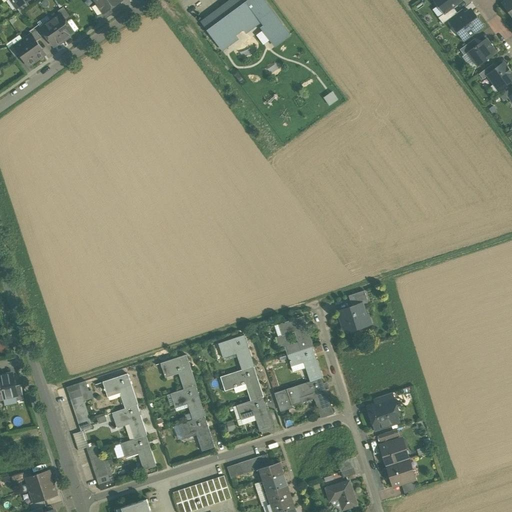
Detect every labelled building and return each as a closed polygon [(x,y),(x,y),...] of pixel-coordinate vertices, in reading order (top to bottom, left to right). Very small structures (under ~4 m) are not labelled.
[(10,0),(17,8),(26,1),(28,0),(10,0)] [(121,0),(101,0),(96,3),(103,13),(110,8),(122,0),(121,0)] [(221,8),(202,22),(210,32),(217,42),(216,42),(221,48),(221,47),(222,49),(236,38),(234,35),(243,28),(246,32),(260,21),(263,26),(261,27),(274,45),(289,35),(262,0),(232,0),(221,8)] [(462,0),(433,0),(444,13),(444,14),(453,7),(462,0)] [(511,0),(507,0),(503,4),(511,16),(511,0)] [(26,1),(17,8),(20,13),(30,6),(26,1)] [(70,17),(63,7),(58,11),(60,14),(61,14),(65,20),(70,17)] [(453,7),(444,14),(444,13),(438,18),(443,24),(448,20),(457,13),(453,7)] [(103,13),(97,17),(101,22),(114,13),(110,8),(103,13)] [(457,13),(448,20),(452,26),(455,24),(454,24),(466,15),(462,9),(457,13)] [(466,15),(454,24),(455,24),(452,26),(461,38),(464,37),(465,38),(467,37),(469,37),(475,34),(475,31),(481,26),(471,11),(466,15)] [(65,20),(61,14),(60,14),(51,21),(64,40),(69,38),(69,36),(73,32),(65,20)] [(51,21),(41,28),(46,34),(54,46),(58,43),(60,43),(64,40),(51,21)] [(41,28),(39,25),(34,28),(41,38),(46,34),(41,28)] [(41,38),(34,28),(29,32),(31,35),(36,41),(41,38)] [(36,41),(31,35),(23,40),(37,60),(45,54),(36,41)] [(478,44),(467,52),(468,52),(478,66),(486,61),(488,61),(489,58),(496,53),(486,38),(478,44)] [(474,39),(460,50),(464,55),(468,52),(467,52),(478,44),(474,39)] [(37,60),(23,40),(15,46),(19,53),(28,66),(37,60)] [(13,43),(7,46),(14,56),(19,53),(15,46),(13,43)] [(493,63),(479,74),(483,79),(488,75),(487,75),(497,68),(493,63)] [(497,68),(487,75),(488,75),(498,90),(511,79),(511,74),(510,72),(511,72),(507,67),(507,68),(503,63),(497,68)] [(246,81),(239,72),(235,75),(242,85),(246,81)] [(511,87),(500,96),(504,101),(509,97),(511,94),(511,87)] [(324,99),(329,106),(337,100),(332,93),(324,99)] [(365,290),(349,296),(352,306),(362,303),(362,304),(369,302),(365,290)] [(352,306),(339,310),(343,323),(342,323),(345,332),(366,325),(363,317),(366,316),(362,304),(362,303),(352,306)] [(314,347),(304,316),(279,324),(283,335),(295,332),(301,351),(313,347),(314,347)] [(255,366),(244,335),(219,343),(223,355),(236,350),(243,370),(254,366),(255,366)] [(323,377),(313,347),(301,351),(288,355),(292,367),(304,363),(310,381),(322,378),(323,377)] [(187,354),(161,362),(165,374),(178,370),(184,389),(196,385),(197,385),(187,354)] [(243,370),(221,377),(226,391),(235,388),(234,385),(245,382),(251,401),(263,397),(264,397),(254,366),(243,370)] [(12,373),(0,375),(0,384),(3,399),(16,396),(17,396),(15,386),(12,373)] [(128,374),(103,382),(107,393),(119,389),(126,409),(138,405),(128,374)] [(310,381),(297,386),(301,397),(302,397),(314,393),(320,412),(332,408),(322,378),(310,381)] [(86,381),(66,387),(68,393),(80,389),(87,386),(86,381)] [(20,385),(15,386),(17,396),(16,396),(17,401),(24,399),(20,385)] [(184,389),(171,394),(175,405),(187,401),(193,420),(205,416),(206,416),(196,385),(184,389)] [(87,386),(80,389),(82,396),(84,401),(94,398),(91,391),(89,391),(87,386)] [(301,397),(297,386),(287,389),(293,406),(294,406),(303,402),(302,397),(301,397)] [(80,389),(68,393),(71,400),(82,396),(80,389)] [(287,389),(275,393),(281,412),(294,407),(294,406),(293,406),(287,389)] [(391,393),(374,398),(376,404),(393,399),(391,393)] [(82,396),(71,400),(73,406),(84,402),(84,401),(82,396)] [(251,401),(237,405),(241,417),(254,413),(260,432),(273,427),(263,397),(251,401)] [(376,404),(368,407),(370,414),(372,414),(373,420),(372,421),(375,430),(398,422),(396,415),(398,413),(396,406),(393,405),(391,400),(394,399),(393,399),(376,404)] [(84,402),(73,406),(75,412),(86,408),(84,402)] [(126,409),(112,413),(116,424),(129,420),(135,439),(147,435),(148,435),(138,405),(126,409)] [(86,408),(75,412),(77,418),(88,414),(86,408)] [(332,408),(320,412),(322,418),(334,414),(332,408)] [(88,414),(77,418),(79,424),(90,420),(88,414)] [(95,425),(105,425),(106,415),(95,415),(95,425)] [(193,420),(180,425),(183,435),(196,431),(202,450),(215,446),(205,416),(193,420)] [(90,420),(79,424),(81,431),(84,430),(93,427),(90,420)] [(396,429),(384,433),(387,440),(399,436),(396,429)] [(89,447),(84,430),(81,431),(72,434),(78,451),(87,448),(89,447)] [(135,439),(121,444),(125,455),(137,451),(144,470),(157,465),(147,435),(135,439)] [(400,439),(380,445),(386,466),(406,460),(403,450),(405,446),(403,441),(400,439)] [(89,447),(87,448),(89,454),(100,451),(98,444),(89,447)] [(102,457),(100,451),(89,454),(91,460),(102,457)] [(268,453),(262,455),(266,467),(272,465),(268,453)] [(262,455),(256,457),(260,469),(266,467),(262,455)] [(102,457),(91,460),(93,467),(104,463),(102,457)] [(260,469),(256,457),(250,459),(254,471),(260,469)] [(351,458),(339,462),(341,471),(354,467),(351,458)] [(254,471),(250,459),(245,461),(249,473),(254,471)] [(406,460),(386,466),(393,487),(401,484),(413,480),(415,476),(413,471),(409,469),(406,460)] [(245,461),(239,463),(243,474),(249,473),(245,461)] [(104,463),(93,467),(95,473),(106,469),(104,463)] [(239,463),(233,465),(237,476),(243,474),(239,463)] [(260,469),(263,480),(283,474),(279,463),(272,465),(266,467),(260,469)] [(233,465),(227,466),(231,478),(237,476),(233,465)] [(354,467),(341,471),(344,478),(356,474),(354,467)] [(106,469),(95,473),(97,479),(108,475),(108,474),(106,469)] [(29,471),(12,477),(14,482),(26,478),(31,477),(29,471)] [(31,477),(26,478),(30,490),(53,483),(49,471),(31,477)] [(283,474),(263,480),(267,492),(287,485),(283,474)] [(108,475),(97,479),(99,485),(110,481),(109,477),(108,475)] [(110,481),(99,485),(101,491),(116,486),(112,476),(109,477),(110,481)] [(223,489),(228,487),(224,476),(219,478),(223,489)] [(217,491),(223,489),(219,478),(213,480),(217,491)] [(211,493),(217,491),(213,480),(207,482),(211,493)] [(413,480),(401,484),(405,494),(416,490),(413,480)] [(255,483),(259,494),(264,492),(260,481),(255,483)] [(350,481),(327,489),(330,500),(339,497),(343,509),(357,505),(350,481)] [(206,495),(211,493),(207,482),(202,484),(206,495)] [(53,483),(30,490),(34,502),(43,499),(57,495),(53,483)] [(200,497),(206,495),(202,484),(196,486),(200,497)] [(287,485),(267,492),(271,503),(291,497),(287,485)] [(194,499),(200,497),(196,486),(191,488),(194,499)] [(228,487),(223,489),(227,500),(232,498),(228,487)] [(189,501),(194,499),(191,488),(185,490),(189,501)] [(223,489),(217,491),(221,502),(227,500),(223,489)] [(183,503),(189,501),(185,490),(179,492),(183,503)] [(217,491),(211,493),(215,504),(221,502),(217,491)] [(177,505),(183,503),(179,492),(174,494),(177,505)] [(211,493),(206,495),(210,506),(215,504),(211,493)] [(206,495),(200,497),(204,508),(210,506),(206,495)] [(200,497),(194,499),(198,510),(204,508),(200,497)] [(291,497),(271,503),(273,511),(282,511),(294,508),(291,497)] [(34,502),(30,503),(32,511),(42,508),(46,506),(43,499),(34,502)] [(151,511),(147,499),(121,508),(121,511),(151,511)] [(194,499),(189,501),(193,511),(198,510),(194,499)] [(189,501),(183,503),(186,511),(192,511),(193,511),(189,501)] [(186,511),(183,503),(177,505),(179,511),(186,511)]
